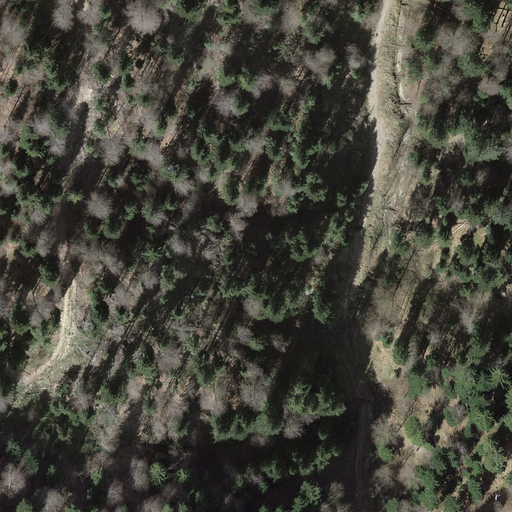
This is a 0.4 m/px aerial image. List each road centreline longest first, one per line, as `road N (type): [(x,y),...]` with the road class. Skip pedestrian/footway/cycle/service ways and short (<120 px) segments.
road 1 (track): [(386,0),(373,60),(375,146),(344,324),(362,400),(363,511)]
road 2 (track): [(77,0),(87,27),(86,67),(51,190),(66,271),(62,348),(14,393)]
